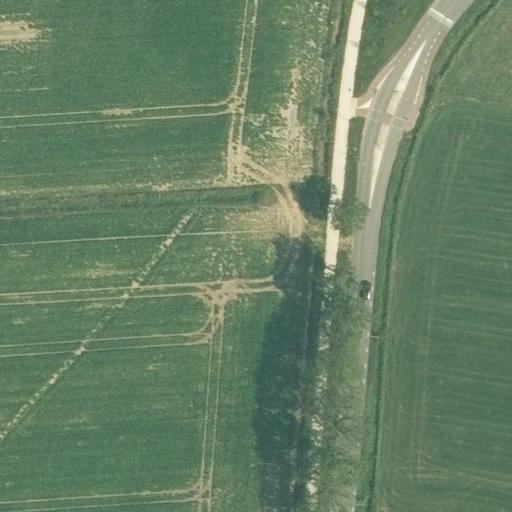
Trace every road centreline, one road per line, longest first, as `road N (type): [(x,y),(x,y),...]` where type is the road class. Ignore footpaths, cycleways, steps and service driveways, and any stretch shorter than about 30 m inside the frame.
road 1 (tertiary): [(342,511),(370,197)]
road 2 (tertiary): [(418,53),(398,68),(377,113),(364,167),(370,197)]
road 3 (tertiary): [(370,197),(418,53)]
